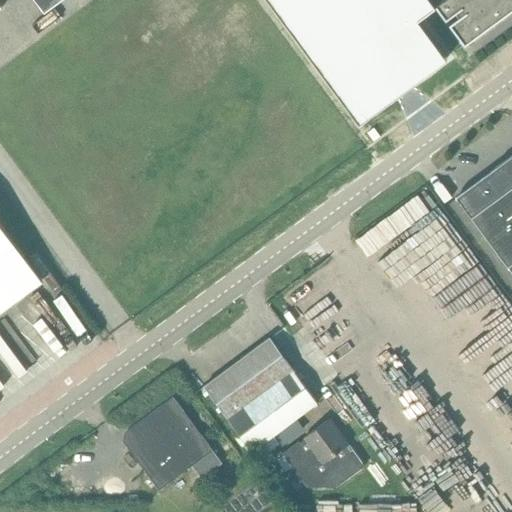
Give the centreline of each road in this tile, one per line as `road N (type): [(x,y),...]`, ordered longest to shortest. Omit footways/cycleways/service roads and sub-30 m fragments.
road 1 (unclassified): [(0,457),(511,81)]
road 2 (unknown): [(116,375),(0,215)]
